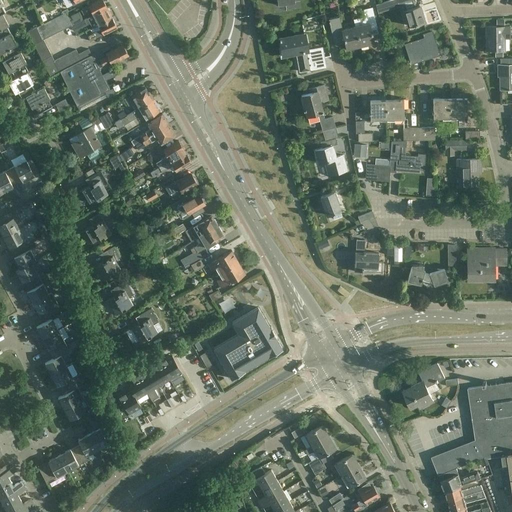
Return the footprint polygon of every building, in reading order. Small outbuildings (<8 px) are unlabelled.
[(103,0),(98,0),(93,2),(80,9),(83,14),(90,11),(92,15),(107,7),(103,0)] [(414,0),(396,0),(398,6),(403,5),(404,10),(408,26),(415,24),(415,25),(424,22),(420,6),(410,8),(409,3),(415,1),(414,0)] [(112,17),(107,7),(92,15),(82,20),(80,15),(69,21),(71,24),(74,30),(90,23),(92,27),(98,25),(112,17)] [(365,18),(354,20),(355,27),(360,45),(360,44),(367,42),(367,44),(374,42),(371,29),(377,28),(376,22),(372,7),(363,9),(365,18)] [(67,17),(69,21),(80,15),(78,12),(67,17)] [(9,25),(2,13),(0,14),(0,38),(11,33),(7,26),(9,25)] [(65,13),(59,15),(65,27),(71,24),(69,21),(67,17),(65,13)] [(59,15),(54,18),(60,30),(65,27),(59,15)] [(342,30),(339,15),(328,18),(330,26),(333,38),(335,44),(344,42),(346,49),(352,47),(352,46),(359,44),(360,45),(355,27),(342,30)] [(117,27),(112,17),(98,25),(100,29),(87,35),(90,41),(117,27)] [(54,33),(60,30),(54,18),(48,21),(54,33)] [(43,24),(49,36),(54,33),(48,21),(43,24)] [(43,39),(49,36),(43,24),(36,27),(42,39),(43,39)] [(504,26),(486,26),(486,37),(489,37),(489,40),(487,40),(487,51),(504,50),(504,40),(510,40),(510,26),(504,26)] [(28,31),(36,48),(46,44),(43,39),(42,39),(36,27),(28,31)] [(431,32),(424,34),(425,38),(411,43),(405,44),(408,52),(411,61),(417,59),(415,55),(420,54),(422,60),(438,54),(434,40),(431,32)] [(17,44),(11,33),(0,38),(0,53),(2,53),(5,59),(19,52),(15,45),(17,44)] [(304,34),(279,39),(282,56),(296,53),(300,71),(311,69),(325,66),(322,47),(308,50),(304,34)] [(36,48),(39,54),(48,49),(46,44),(36,48)] [(123,45),(114,50),(106,54),(104,55),(105,57),(99,60),(102,66),(110,62),(112,65),(119,61),(119,60),(128,55),(123,45)] [(39,54),(42,60),(51,55),(48,49),(39,54)] [(78,54),(81,60),(91,55),(88,49),(78,54)] [(70,52),(76,63),(81,60),(78,54),(76,50),(70,52)] [(101,50),(92,55),(96,62),(99,60),(105,57),(104,55),(101,50)] [(27,63),(21,51),(19,52),(5,59),(2,61),(9,73),(11,71),(15,78),(27,71),(29,70),(25,64),(27,63)] [(65,55),(70,66),(76,63),(70,52),(65,55)] [(42,60),(50,76),(59,71),(53,60),(54,60),(51,55),(42,60)] [(65,55),(59,57),(65,68),(70,66),(65,55)] [(92,55),(91,55),(81,60),(76,63),(70,66),(65,68),(59,71),(76,102),(77,105),(110,89),(96,62),(92,55)] [(53,60),(59,71),(65,68),(59,57),(54,60),(53,60)] [(511,64),(498,65),(498,72),(501,72),(501,76),(500,76),(500,89),(508,89),(508,92),(511,91),(511,64)] [(33,83),(27,71),(15,78),(8,81),(15,93),(18,92),(21,99),(26,96),(35,91),(31,84),(33,83)] [(328,100),(324,85),(309,89),(310,93),(301,95),(305,108),(303,108),(303,110),(305,109),(307,116),(309,123),(319,120),(322,131),(335,127),(332,116),(325,119),(320,102),(328,100)] [(50,98),(44,87),(35,91),(26,96),(32,108),(35,106),(38,113),(52,106),(48,99),(50,98)] [(148,92),(145,88),(141,90),(140,89),(131,95),(131,94),(124,98),(127,104),(128,105),(135,101),(139,108),(153,99),(149,92),(148,92)] [(74,102),(71,96),(55,104),(59,111),(74,102)] [(462,98),(450,98),(450,118),(450,119),(458,119),(458,117),(467,117),(466,97),(464,98),(464,96),(462,96),(462,98)] [(399,99),(386,99),(387,119),(404,119),(403,109),(403,99),(401,99),(400,97),(399,97),(399,99)] [(450,118),(450,98),(433,98),(433,111),(431,111),(431,112),(433,112),(433,118),(450,118)] [(160,110),(153,99),(139,108),(125,116),(115,123),(118,128),(128,122),(137,117),(140,122),(160,110)] [(387,119),(386,99),(370,100),(370,112),(368,112),(368,114),(370,114),(370,119),(387,119)] [(100,117),(106,128),(114,123),(108,113),(100,117)] [(169,124),(162,113),(147,123),(150,128),(139,135),(139,136),(131,141),(134,145),(142,140),(169,124)] [(91,119),(95,124),(96,123),(97,124),(100,129),(101,130),(102,130),(106,128),(100,117),(98,115),(91,119)] [(175,135),(169,124),(142,140),(145,145),(156,138),(160,144),(175,135)] [(92,125),(69,138),(80,157),(87,154),(89,159),(100,153),(97,148),(102,145),(91,127),(93,126),(92,125)] [(338,137),(335,127),(322,131),(325,140),(320,141),(322,147),(314,149),(318,162),(324,160),(328,175),(347,169),(343,155),(336,157),(332,145),(334,144),(336,141),(335,138),(338,137)] [(419,140),(418,127),(403,128),(403,140),(405,140),(419,140)] [(435,127),(418,127),(419,140),(435,140),(435,127)] [(479,130),(469,131),(465,131),(465,139),(479,139),(479,130)] [(372,133),(368,133),(358,133),(358,141),(373,141),(372,133)] [(389,166),(389,172),(396,173),(396,170),(397,170),(397,169),(410,170),(410,171),(419,171),(420,161),(420,157),(412,156),(412,157),(404,156),(405,140),(403,140),(391,141),(389,166)] [(179,141),(170,146),(163,150),(167,156),(156,162),(159,167),(184,151),(182,148),(183,148),(179,141)] [(465,141),(453,141),(445,141),(445,156),(454,156),(454,149),(466,149),(465,141)] [(355,144),(354,156),(366,157),(367,145),(355,144)] [(135,154),(130,148),(120,155),(124,161),(135,154)] [(186,155),(184,151),(159,167),(151,172),(153,177),(161,171),(172,165),(176,171),(191,161),(187,154),(186,155)] [(480,159),(470,159),(456,159),(457,168),(462,168),(463,185),(471,185),(474,185),(478,185),(478,168),(480,168),(480,159)] [(26,160),(10,168),(17,182),(22,180),(23,182),(34,175),(26,160)] [(375,165),(367,164),(367,169),(366,178),(374,179),(388,180),(389,172),(389,166),(375,165)] [(17,182),(10,168),(0,173),(0,188),(2,193),(13,187),(12,185),(17,182)] [(143,169),(133,175),(137,180),(147,174),(143,169)] [(106,181),(101,171),(89,177),(93,184),(77,193),(82,190),(90,204),(108,194),(102,184),(106,181)] [(191,173),(183,178),(182,179),(181,178),(165,188),(169,195),(179,189),(182,193),(197,184),(191,173)] [(320,197),(327,215),(332,214),(334,219),(342,216),(340,211),(340,210),(338,204),(340,203),(335,191),(320,197)] [(172,204),(174,209),(178,207),(180,211),(177,213),(180,218),(183,218),(190,215),(189,213),(205,205),(204,203),(205,202),(203,198),(201,199),(201,198),(200,198),(198,195),(199,195),(199,194),(189,200),(188,199),(183,203),(181,199),(172,204)] [(16,209),(10,212),(0,217),(0,230),(3,236),(19,228),(24,225),(16,209)] [(112,224),(105,210),(92,217),(96,223),(81,232),(81,233),(86,230),(94,244),(111,234),(107,226),(112,224)] [(358,216),(361,223),(375,218),(372,211),(358,216)] [(211,216),(203,221),(185,231),(188,236),(196,231),(200,237),(217,226),(211,216)] [(182,223),(172,229),(175,234),(185,228),(182,223)] [(223,236),(217,226),(200,237),(198,238),(200,243),(190,249),(193,254),(223,236)] [(27,244),(19,228),(3,236),(9,247),(11,246),(13,251),(27,244)] [(356,252),(355,252),(354,271),(363,272),(363,268),(376,268),(376,271),(383,272),(383,262),(378,262),(379,253),(365,252),(365,251),(364,251),(364,240),(365,240),(356,239),(356,240),(356,252)] [(317,243),(319,249),(329,245),(326,240),(317,243)] [(36,260),(27,244),(13,251),(16,256),(14,257),(20,268),(32,262),(36,260)] [(394,244),(394,260),(402,260),(402,244),(394,244)] [(448,245),(448,252),(448,266),(456,266),(456,245),(448,245)] [(121,260),(114,246),(102,253),(106,259),(90,268),(90,269),(95,266),(103,280),(121,270),(116,263),(121,260)] [(472,264),(467,264),(467,279),(494,279),(494,265),(505,265),(505,249),(494,249),(494,248),(470,248),(470,260),(472,260),(472,264)] [(232,250),(223,256),(208,264),(211,270),(216,267),(219,273),(238,261),(232,250)] [(189,260),(192,264),(200,260),(202,258),(199,254),(189,260)] [(32,262),(20,268),(16,270),(22,282),(24,281),(26,285),(40,278),(44,276),(36,260),(32,262)] [(200,260),(192,264),(191,265),(195,271),(204,265),(200,260)] [(245,273),(238,261),(219,273),(222,278),(218,281),(221,287),(236,278),(245,273)] [(424,264),(411,264),(411,280),(422,280),(422,282),(426,285),(429,281),(432,282),(444,281),(443,272),(429,273),(429,274),(424,272),(424,270),(424,264)] [(49,294),(40,278),(26,285),(29,290),(27,291),(33,303),(52,293),(52,292),(49,294)] [(131,291),(125,281),(114,288),(117,294),(101,303),(102,303),(107,300),(115,315),(133,305),(126,294),(131,291)] [(222,296),(219,290),(209,296),(213,301),(222,296)] [(57,303),(52,293),(33,303),(39,313),(41,312),(43,317),(57,310),(54,305),(57,303)] [(270,328),(258,307),(232,322),(239,334),(214,348),(231,379),(245,371),(244,370),(268,356),(269,357),(282,349),(276,338),(277,338),(271,328),(270,328)] [(156,319),(150,309),(139,315),(142,321),(127,330),(127,331),(132,328),(140,342),(158,332),(152,321),(156,319)] [(36,327),(42,338),(58,329),(52,318),(36,327)] [(50,348),(53,353),(66,345),(58,329),(42,338),(48,349),(50,348)] [(45,363),(51,374),(67,366),(61,355),(69,351),(66,345),(53,353),(55,358),(45,363)] [(170,379),(170,380),(171,381),(183,374),(172,356),(166,360),(165,359),(160,362),(170,379)] [(170,379),(160,362),(155,365),(155,366),(149,369),(159,386),(170,380),(170,379)] [(438,363),(437,363),(419,372),(423,381),(411,386),(413,390),(405,393),(412,407),(420,403),(421,406),(433,400),(427,387),(437,382),(437,383),(439,382),(438,381),(445,378),(438,363)] [(59,384),(61,389),(75,382),(73,377),(76,375),(77,373),(72,364),(67,366),(51,374),(57,385),(59,384)] [(143,372),(137,375),(148,392),(147,393),(152,400),(159,396),(154,389),(159,386),(149,369),(143,373),(143,372)] [(126,383),(131,390),(136,399),(137,399),(147,393),(148,392),(137,375),(132,378),(133,379),(126,383)] [(468,388),(468,389),(475,436),(495,433),(487,385),(487,381),(483,381),(484,385),(468,388)] [(511,381),(487,385),(495,433),(499,433),(502,454),(503,463),(509,462),(511,483),(511,496),(508,497),(510,505),(511,504),(511,436),(511,431),(511,430),(511,381)] [(58,398),(64,409),(79,400),(74,390),(78,387),(75,382),(61,389),(64,394),(62,395),(58,398)] [(141,406),(137,399),(136,399),(131,390),(125,394),(125,393),(119,396),(129,414),(141,406)] [(79,400),(64,409),(70,419),(85,411),(84,409),(89,407),(84,398),(79,400)] [(306,434),(313,446),(329,437),(322,425),(304,435),(306,434)] [(291,432),(294,438),(306,431),(303,426),(291,432)] [(100,428),(89,434),(97,449),(108,443),(100,428)] [(499,433),(495,433),(475,436),(476,443),(433,460),(439,474),(440,474),(448,471),(457,467),(484,456),(484,457),(502,454),(499,433)] [(81,446),(76,448),(84,462),(89,459),(87,455),(97,449),(89,434),(78,439),(80,444),(81,446)] [(308,454),(316,449),(320,456),(335,448),(329,437),(313,446),(305,450),(308,454)] [(70,449),(59,455),(68,471),(84,462),(76,448),(71,451),(70,449)] [(290,458),(285,449),(281,452),(286,461),(290,458)] [(334,464),(341,476),(359,466),(352,454),(334,464)] [(68,471),(59,455),(48,461),(49,463),(39,468),(38,466),(46,481),(46,482),(68,471)] [(317,457),(308,462),(312,469),(323,462),(320,456),(317,457)] [(323,462),(312,469),(315,474),(326,467),(323,462)] [(0,474),(10,469),(7,465),(0,468),(0,474)] [(0,474),(0,485),(10,480),(8,475),(16,471),(14,466),(10,469),(0,474)] [(258,482),(262,489),(277,480),(271,469),(265,473),(261,466),(247,474),(251,481),(247,483),(250,487),(258,482)] [(359,466),(341,476),(347,487),(365,477),(359,466)] [(461,478),(457,467),(448,471),(440,474),(442,480),(441,480),(446,491),(446,492),(461,486),(481,478),(479,472),(461,478)] [(0,485),(0,497),(24,485),(22,481),(13,485),(10,480),(0,485)] [(257,501),(260,504),(283,491),(277,480),(262,489),(266,496),(257,501)] [(0,497),(0,498),(4,507),(20,498),(17,493),(26,489),(24,485),(0,497)] [(366,503),(371,501),(379,496),(376,491),(377,491),(375,486),(374,486),(373,485),(360,493),(356,495),(359,501),(352,505),(355,511),(362,511),(366,510),(363,507),(367,505),(366,503)] [(446,492),(448,501),(484,492),(481,485),(463,491),(461,486),(446,492)] [(270,503),(274,510),(289,501),(283,491),(260,504),(262,508),(270,503)] [(448,501),(451,511),(467,506),(466,502),(486,497),(484,492),(448,501)] [(340,493),(334,496),(329,499),(332,505),(342,499),(343,498),(340,493)] [(4,507),(7,511),(15,511),(33,503),(31,499),(23,503),(20,498),(4,507)] [(345,504),(342,499),(332,505),(327,508),(329,511),(337,511),(335,509),(345,504)] [(294,511),(295,511),(289,501),(274,510),(275,511),(294,511)] [(15,511),(27,511),(36,507),(33,503),(15,511)] [(395,511),(390,503),(373,511),(395,511)]
